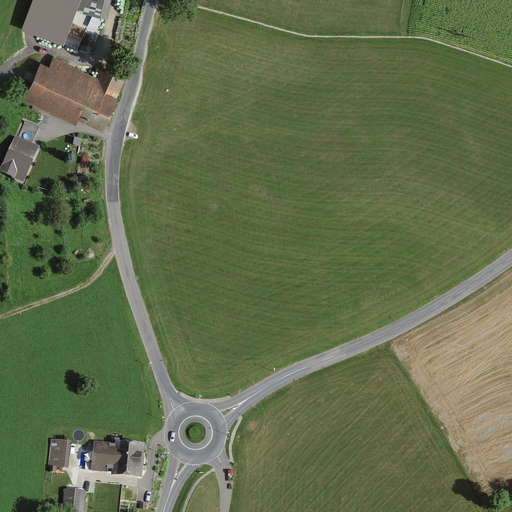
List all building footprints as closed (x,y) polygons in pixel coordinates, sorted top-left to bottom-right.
[(115,0),(84,0),(82,15),(111,20),(115,0)] [(56,70),(40,63),(24,103),(78,125),(81,118),(108,129),(130,77),(105,67),(100,80),(59,63),(56,70)] [(39,127),(25,121),(1,171),(23,181),(39,147),(31,143),(39,127)] [(74,445),(54,442),(51,467),(71,470),(74,445)] [(150,450),(98,445),(95,473),(147,478),(150,450)] [(90,511),(91,494),(69,493),(67,511),(90,511)]
